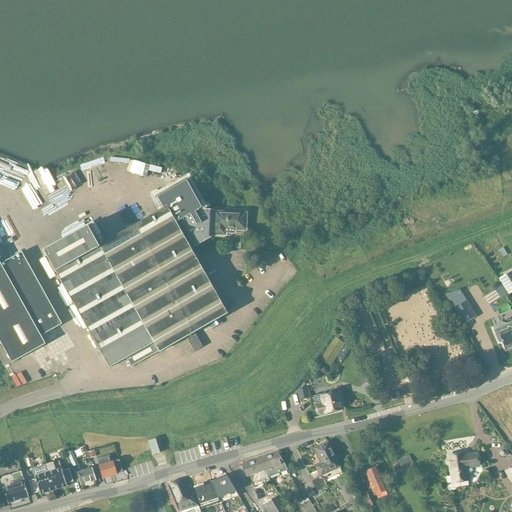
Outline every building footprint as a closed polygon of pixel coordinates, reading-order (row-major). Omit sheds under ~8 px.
[(157,197),(163,209),(167,207),(190,247),(213,235),(226,235),(226,229),(246,230),(247,213),(203,211),(186,180),(157,197)] [(88,226),(44,251),(109,368),(127,358),(131,367),(228,314),(190,247),(167,207),(163,209),(99,246),(88,226)] [(0,261),(0,340),(12,363),(46,344),(41,336),(62,324),(22,252),(1,264),(0,261)] [(506,274),(498,279),(508,294),(511,291),(511,270),(506,274)] [(459,290),(445,295),(455,310),(467,302),(459,290)] [(375,298),(364,301),(365,302),(366,307),(377,305),(375,299),(375,298)] [(511,326),(495,333),(499,342),(501,341),(505,350),(511,347),(511,326)] [(195,332),(186,337),(194,352),(203,347),(195,332)] [(328,348),(321,359),(322,359),(329,364),(336,353),(343,342),(337,338),(335,337),(328,348)] [(322,366),(320,369),(321,372),(324,374),(328,373),(329,370),(328,367),(325,365),(322,366)] [(300,390),(297,391),(298,393),(300,400),(310,397),(308,388),(300,390)] [(320,395),(310,397),(313,409),(317,408),(317,409),(318,415),(324,413),(325,414),(332,412),(343,409),(341,404),(339,393),(338,393),(333,394),(321,397),(320,395)] [(156,440),(148,442),(153,455),(160,453),(156,440)] [(323,464),(317,467),(322,478),(340,469),(340,468),(328,443),(316,449),(323,464)] [(501,448),(499,451),(500,454),(503,455),(506,455),(508,452),(507,448),(505,448),(504,447),(503,447),(501,448)] [(67,453),(73,467),(78,464),(72,451),(67,453)] [(278,452),(260,458),(269,477),(283,472),(284,477),(289,475),(287,470),(278,452)] [(449,459),(448,460),(448,461),(448,462),(448,463),(449,463),(449,464),(450,464),(453,483),(468,480),(467,467),(479,465),(477,453),(465,455),(464,453),(448,455),(449,459)] [(409,456),(398,461),(401,468),(412,463),(409,456)] [(269,477),(260,458),(241,464),(246,477),(249,476),(254,486),(267,481),(271,480),(269,477)] [(59,461),(46,465),(54,490),(67,486),(66,484),(73,482),(69,469),(62,471),(59,461)] [(99,466),(103,478),(116,474),(116,473),(122,471),(119,461),(113,463),(113,462),(99,466)] [(54,490),(46,465),(32,469),(36,479),(29,481),(33,494),(40,492),(40,494),(54,490)] [(383,482),(384,482),(377,466),(365,471),(371,487),(375,496),(387,491),(386,488),(383,482)] [(78,473),(81,485),(95,480),(92,468),(78,473)] [(8,503),(29,497),(21,471),(0,477),(0,493),(4,492),(8,503)] [(227,476),(211,481),(214,487),(214,488),(215,489),(216,494),(218,498),(236,492),(227,476)] [(321,477),(312,481),(317,492),(327,487),(321,477)] [(188,478),(170,483),(176,497),(181,511),(200,511),(195,498),(193,492),(188,478)] [(195,487),(194,487),(200,504),(218,498),(216,494),(215,489),(214,488),(214,487),(211,481),(195,487)] [(363,494),(369,507),(376,503),(371,491),(363,494)] [(263,505),(267,511),(289,511),(279,495),(263,505)] [(299,503),(304,511),(315,511),(307,498),(299,503)]
